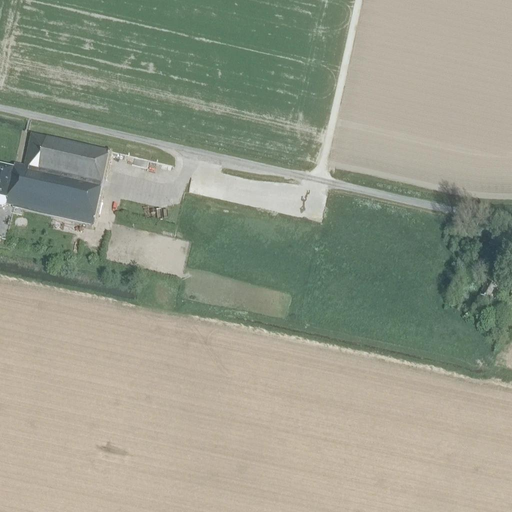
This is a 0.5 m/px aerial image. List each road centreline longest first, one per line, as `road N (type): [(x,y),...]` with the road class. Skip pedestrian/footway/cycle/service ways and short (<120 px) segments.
road 1 (unclassified): [(0,108),(511,223)]
road 2 (track): [(319,180),(358,0)]
